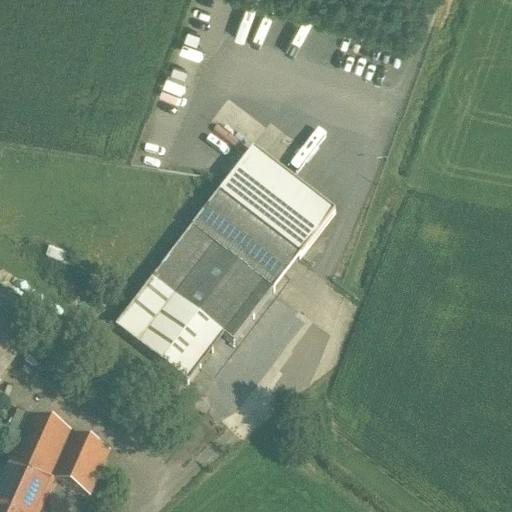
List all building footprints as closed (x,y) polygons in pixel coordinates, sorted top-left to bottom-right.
[(335,215),(254,153),(219,197),(301,260),(335,215)] [(219,197),(116,331),(188,387),(224,340),(234,347),(301,260),(219,197)] [(0,381),(42,323),(4,295),(0,300),(0,381)] [(141,396),(109,372),(88,404),(141,441),(151,426),(130,411),(141,396)] [(110,454),(31,418),(12,461),(56,478),(54,483),(89,499),(110,454)] [(56,478),(12,461),(0,488),(0,511),(40,511),(54,483),(56,478)]
